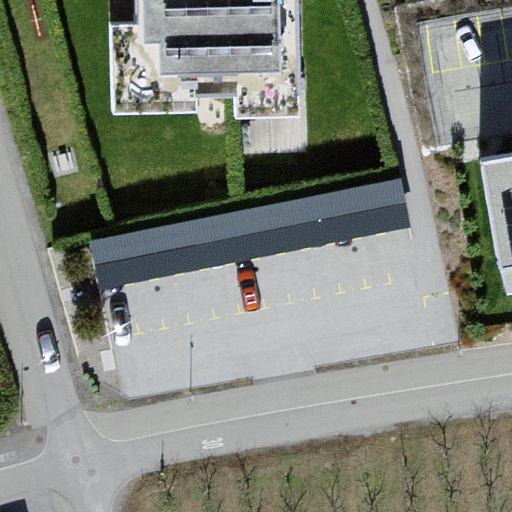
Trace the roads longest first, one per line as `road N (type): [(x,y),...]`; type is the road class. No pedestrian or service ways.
road 1 (residential): [(63,451),(295,402),(511,375)]
road 2 (residential): [(63,451),(0,234)]
